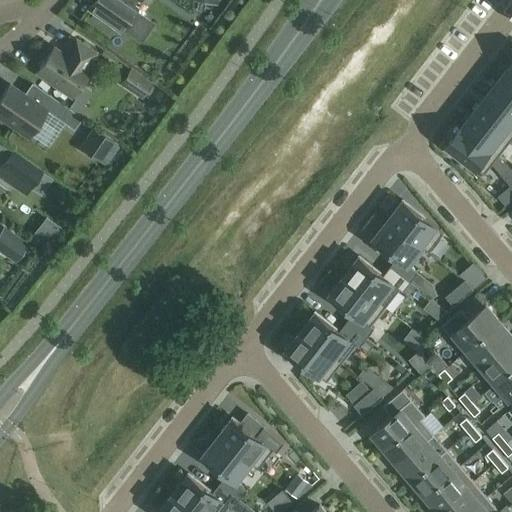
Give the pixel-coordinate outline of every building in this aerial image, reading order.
[(120,32),(123,28),(141,40),(153,23),(135,11),(137,7),(134,5),(137,0),(139,1),(139,0),(88,0),(88,1),(92,3),(88,9),(94,13),(91,16),(104,25),(106,22),(120,32)] [(84,69),(95,53),(76,39),(68,50),(71,52),(67,57),(54,47),(37,72),(72,96),(89,72),(84,69)] [(511,65),(499,80),(511,90),(511,64),(511,65)] [(154,82),(131,67),(119,83),(142,99),(154,82)] [(511,90),(499,80),(486,96),(511,116),(511,90)] [(0,117),(28,137),(46,110),(10,84),(0,97),(0,117)] [(511,116),(486,96),(473,112),(510,141),(511,138),(511,116)] [(75,99),(69,108),(82,117),(83,117),(89,108),(83,104),(75,99)] [(73,129),(82,117),(69,108),(58,100),(50,113),(73,129)] [(461,127),(461,128),(498,157),(510,141),(473,112),(461,127)] [(461,127),(447,145),(484,174),(498,157),(461,128),(461,127)] [(100,161),(114,141),(94,128),(80,147),(100,161)] [(1,167),(30,187),(42,171),(12,150),(1,167)] [(403,200),(389,219),(426,247),(425,248),(429,251),(444,232),(403,200)] [(46,218),(37,230),(34,234),(47,244),(59,228),(54,225),(50,222),(46,218)] [(389,219),(374,237),(398,256),(391,265),(411,281),(418,272),(411,266),(425,248),(426,247),(389,219)] [(26,243),(15,235),(3,251),(15,260),(26,243)] [(360,256),(345,274),(386,306),(400,288),(403,291),(407,286),(411,281),(391,265),(383,274),(360,256)] [(345,274),(330,293),(354,312),(347,321),(367,337),(375,328),(371,325),(386,306),(345,274)] [(465,279),(445,295),(454,305),(474,288),(465,279)] [(411,281),(407,286),(415,292),(419,287),(411,281)] [(442,325),(465,352),(501,322),(495,315),(496,314),(495,312),(494,313),(486,305),(470,318),(462,308),(442,325)] [(316,312),(301,330),(342,362),(356,344),(360,346),(367,337),(347,321),(339,330),(316,312)] [(511,340),(511,334),(508,330),(509,329),(508,328),(506,328),(501,322),(465,352),(466,353),(470,349),(483,365),(511,340)] [(301,330),(286,349),(327,381),(342,362),(301,330)] [(493,385),(511,368),(511,340),(483,365),(496,381),(493,384),(493,385)] [(428,365),(418,352),(410,359),(421,371),(428,365)] [(439,374),(447,383),(453,378),(445,368),(439,374)] [(511,368),(493,385),(508,402),(511,398),(511,368)] [(393,387),(379,375),(372,385),(384,394),(393,387)] [(374,387),(354,404),(362,414),(384,396),(374,387)] [(381,441),(387,447),(422,418),(422,419),(426,415),(404,389),(384,405),(392,415),(373,431),(380,439),(379,440),(380,442),(381,441)] [(459,397),(467,407),(473,401),(466,392),(459,397)] [(442,401),(450,410),(456,405),(448,396),(442,401)] [(481,411),(473,401),(467,407),(475,416),(481,411)] [(233,417),(218,436),(252,462),(251,463),(259,469),(273,449),(277,452),(285,442),(264,426),(257,436),(233,417)] [(394,456),(400,463),(428,440),(428,441),(436,434),(422,419),(422,418),(387,447),(393,454),(392,455),(393,457),(394,456)] [(475,427),(467,418),(461,423),(468,432),(475,427)] [(483,436),(475,427),(468,432),(476,441),(483,436)] [(507,441),(499,432),(493,437),(501,447),(507,441)] [(218,436),(204,454),(227,473),(220,482),(241,498),(248,489),(237,480),(251,463),(252,462),(218,436)] [(408,472),(413,479),(441,455),(440,455),(428,441),(428,440),(400,463),(406,470),(405,471),(407,473),(408,472)] [(511,453),(511,446),(507,441),(501,447),(509,456),(511,453)] [(421,487),(427,494),(461,465),(448,449),(440,455),(441,455),(413,479),(419,485),(418,486),(420,488),(421,487)] [(501,458),(493,449),(487,454),(495,463),(501,458)] [(509,467),(501,458),(495,463),(503,472),(509,467)] [(461,465),(427,494),(432,501),(431,502),(433,504),(434,503),(440,510),(475,480),(461,465)] [(297,472),(284,488),(297,497),(312,484),(297,472)] [(189,473),(175,492),(200,511),(224,511),(230,505),(233,508),(241,498),(220,482),(213,492),(189,473)] [(475,480),(440,510),(441,511),(468,511),(488,496),(475,480)] [(282,489),(266,501),(274,511),(277,511),(292,501),(282,489)] [(200,511),(175,492),(160,510),(161,511),(200,511)] [(468,511),(500,511),(501,511),(500,511),(488,496),(468,511)]
